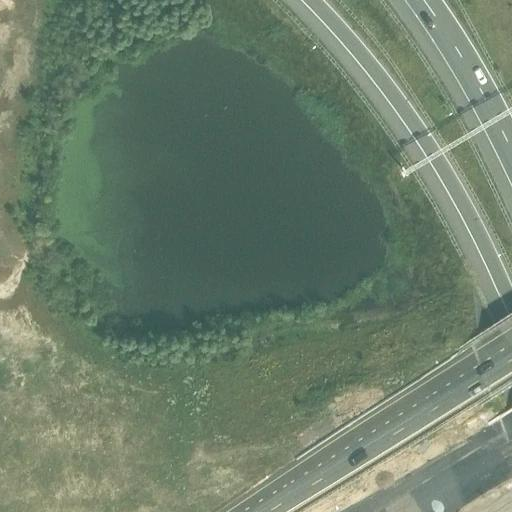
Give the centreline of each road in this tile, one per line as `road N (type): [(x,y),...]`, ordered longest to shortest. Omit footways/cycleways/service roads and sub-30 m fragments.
road 1 (motorway): [(310,0),(416,123),(458,189),(511,304)]
road 2 (motorway): [(511,364),(279,511)]
road 3 (motorway): [(424,0),(511,152)]
road 4 (motorway): [(511,443),(406,511)]
